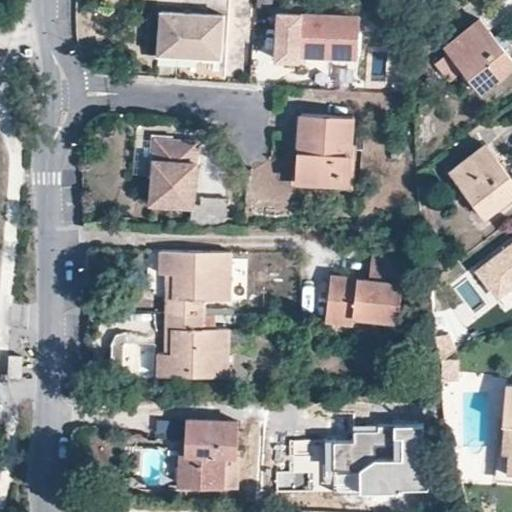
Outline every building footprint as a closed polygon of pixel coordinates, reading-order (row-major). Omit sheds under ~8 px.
[(226,63),(229,17),(163,14),(161,59),(226,63)] [(355,58),(357,18),(300,16),(299,23),(283,22),(282,60),(298,61),(298,56),(355,58)] [(511,61),(482,23),(449,49),(454,56),(468,73),(483,93),(511,70),(511,61)] [(468,73),(454,56),(438,68),(451,86),(468,73)] [(304,119),(303,135),(299,135),(295,135),(294,152),(302,153),(300,183),(351,186),(356,121),(304,118),(304,119)] [(160,140),(157,168),(154,204),(194,207),(200,145),(160,140)] [(511,180),(489,151),(456,177),(491,221),(511,204),(511,180)] [(196,210),(195,222),(228,222),(229,203),(207,201),(206,209),(196,210)] [(409,249),(374,245),(370,278),(332,274),(326,318),(354,321),(355,315),(400,319),(409,249)] [(230,297),(230,249),(163,248),(161,247),(161,270),(174,270),(174,296),(167,296),(167,309),(204,310),(204,297),(230,297)] [(511,248),(511,249),(479,272),(507,312),(511,308),(511,248)] [(167,326),(173,326),(173,349),(160,350),(160,372),(228,374),(229,325),(204,324),(204,310),(167,309),(167,326)] [(447,324),(434,325),(438,363),(451,355),(447,324)] [(454,362),(438,363),(440,383),(456,382),(454,362)] [(20,364),(8,363),(8,380),(20,380),(20,364)] [(511,383),(507,383),(499,468),(511,469),(511,383)] [(182,457),(180,484),(238,487),(239,457),(236,457),(238,424),(188,421),(186,457),(182,457)] [(429,494),(424,425),(391,426),(394,463),(375,463),(360,474),(361,497),(429,494)] [(394,463),(391,426),(376,426),(378,434),(353,433),(353,443),(333,444),(334,495),(361,497),(360,474),(375,463),(394,463)]
